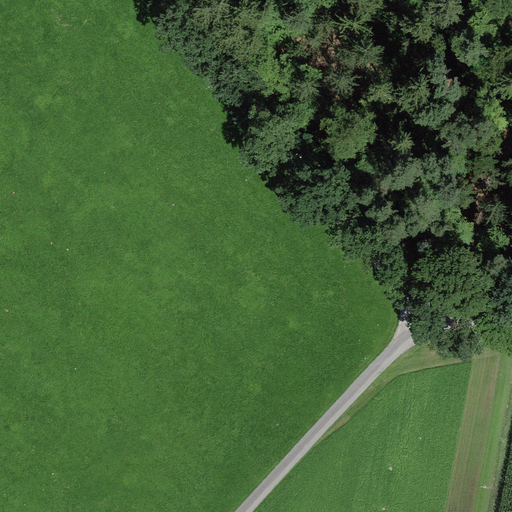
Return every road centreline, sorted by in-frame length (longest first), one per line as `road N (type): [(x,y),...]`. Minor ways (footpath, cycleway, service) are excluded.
road 1 (track): [(425,312),(180,0)]
road 2 (unclassified): [(511,320),(425,312),(248,511)]
